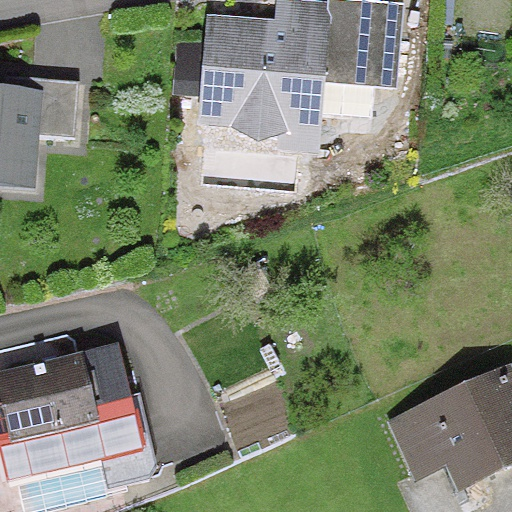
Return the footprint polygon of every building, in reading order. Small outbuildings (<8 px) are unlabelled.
[(350,0),(327,0),(323,81),(398,86),(402,3),(350,0)] [(319,33),(211,25),(203,129),(312,137),(319,33)] [(34,101),(31,134),(74,138),(78,82),(36,78),(34,101)] [(34,101),(0,98),(0,183),(27,186),(31,134),(34,101)] [(114,357),(2,382),(23,475),(135,450),(114,357)] [(511,463),(511,387),(507,376),(433,408),(466,484),(511,463)]
